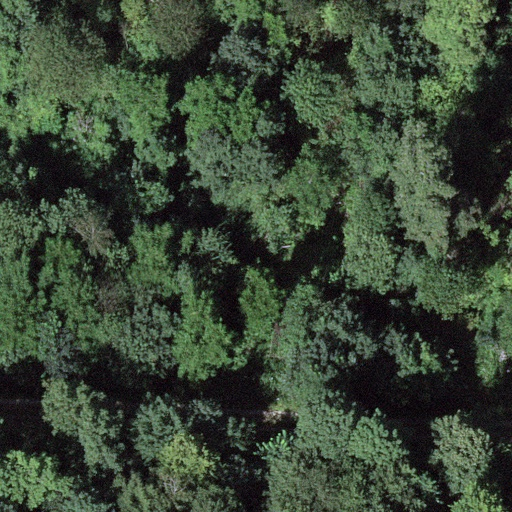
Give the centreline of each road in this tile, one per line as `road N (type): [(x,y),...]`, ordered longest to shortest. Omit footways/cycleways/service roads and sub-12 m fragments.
road 1 (track): [(511,445),(465,373),(351,313),(0,177)]
road 2 (track): [(0,429),(511,432)]
